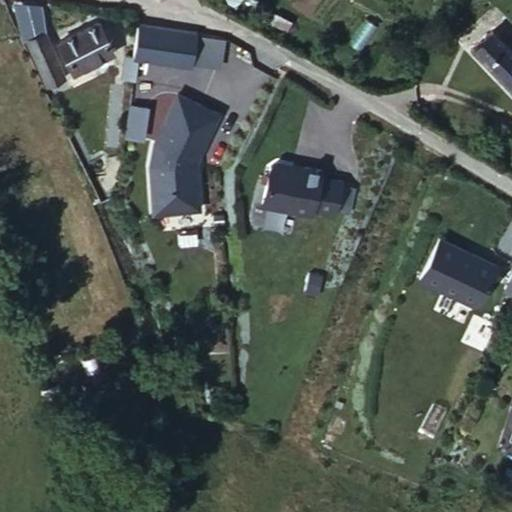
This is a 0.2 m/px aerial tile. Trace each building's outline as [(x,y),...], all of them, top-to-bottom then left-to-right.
[(112,47),(99,18),(60,35),(72,65),(112,47)] [(225,34),(140,21),(135,53),(140,55),(222,66),(225,34)] [(29,27),(49,74),(61,68),(41,22),(29,27)] [(58,98),(49,74),(29,27),(38,52),(58,98)] [(511,54),(509,51),(507,48),(487,65),(511,93),(511,54)] [(124,72),(137,74),(140,55),(135,53),(127,52),(124,72)] [(221,110),(177,88),(149,144),(150,214),(201,205),(195,160),(221,110)] [(327,164),(270,151),(259,200),(310,211),(311,206),(336,211),(345,175),(325,170),(327,164)] [(440,183),(431,179),(424,192),(433,197),(440,183)] [(500,261),(436,227),(414,270),(478,303),(500,261)] [(110,344),(106,335),(90,341),(94,351),(110,344)]
